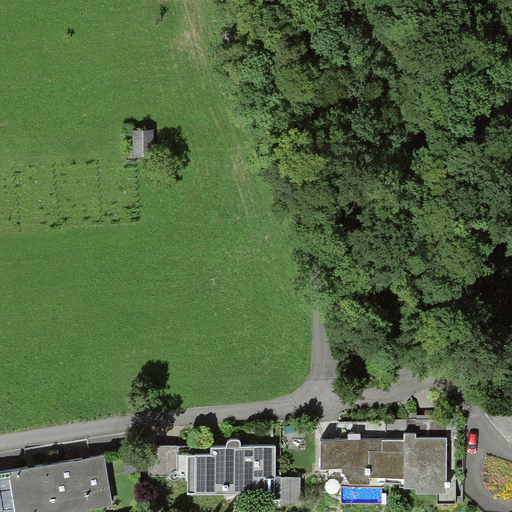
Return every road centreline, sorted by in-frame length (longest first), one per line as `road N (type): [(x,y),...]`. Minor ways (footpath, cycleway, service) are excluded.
road 1 (residential): [(226,0),(246,83),(306,222),(326,399)]
road 2 (residential): [(0,444),(326,399)]
